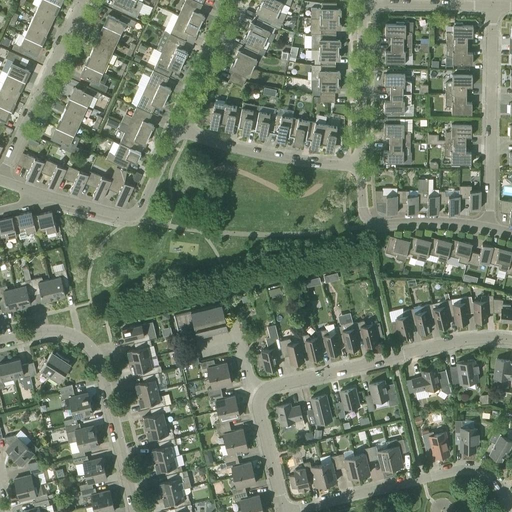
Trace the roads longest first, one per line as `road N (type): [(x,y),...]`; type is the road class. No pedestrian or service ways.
road 1 (residential): [(251,390),(462,341),(511,342)]
road 2 (residential): [(135,511),(85,343),(51,330),(0,343)]
road 3 (residential): [(504,511),(491,478),(471,470),(283,511)]
road 4 (residential): [(487,227),(491,6)]
road 5 (residential): [(0,178),(84,0)]
road 6 (residential): [(361,165),(295,160),(174,129)]
road 7 (residential): [(487,227),(373,226),(361,165)]
road 8 (residential): [(361,165),(361,3)]
road 9 (residential): [(174,129),(237,0)]
road 10 (residential): [(283,511),(251,390)]
